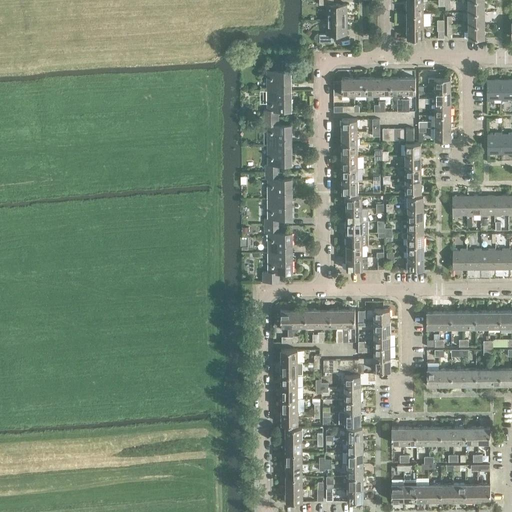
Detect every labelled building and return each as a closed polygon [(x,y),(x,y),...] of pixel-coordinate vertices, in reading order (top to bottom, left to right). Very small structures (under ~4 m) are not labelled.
[(334,4),(333,0),(319,0),(320,4),(327,4),(327,19),(347,19),(347,3),(334,4)] [(407,13),(423,13),(423,0),(407,0),(407,13)] [(468,0),(468,12),(485,12),(484,0),(468,0)] [(468,24),(485,24),(485,12),(468,12),(468,24)] [(407,25),(424,25),(423,13),(407,13),(407,25)] [(320,42),(334,42),(334,34),(347,34),(347,19),(327,19),(327,34),(319,34),(320,42)] [(465,37),(469,37),(485,37),(485,24),(468,24),(469,31),(465,31),(465,37)] [(407,38),(424,38),(424,25),(407,25),(407,38)] [(291,90),(292,70),(267,70),(267,90),(291,90)] [(342,93),(355,93),(355,77),(342,78),(342,93)] [(355,93),(367,93),(367,77),(355,77),(355,93)] [(367,93),(379,93),(379,77),(367,77),(367,93)] [(379,93),(391,93),(391,77),(379,77),(379,93)] [(391,93),(403,93),(403,77),(391,77),(391,93)] [(403,93),(416,92),(416,77),(403,77),(403,93)] [(435,90),(451,90),(451,78),(443,78),(435,78),(435,90)] [(488,81),(488,79),(487,79),(487,99),(494,99),(494,98),(502,98),(501,80),(501,79),(494,79),(494,81),(488,81)] [(502,100),(509,99),(509,98),(511,97),(511,79),(508,79),(508,80),(501,80),(502,98),(502,100)] [(291,110),(291,90),(267,90),(267,110),(264,110),(264,117),(278,117),(278,110),(291,110)] [(430,102),(451,102),(451,90),(435,90),(435,97),(430,97),(430,102)] [(451,114),(451,102),(430,102),(430,107),(435,107),(435,114),(451,114)] [(435,126),(451,126),(451,114),(435,114),(435,126)] [(292,144),(292,124),(278,124),(278,117),(264,117),(264,124),(268,124),(268,143),(292,144)] [(342,131),(358,131),(358,119),(342,119),(342,131)] [(435,139),(451,139),(451,126),(435,126),(435,139)] [(342,143),(358,143),(358,131),(342,131),(342,143)] [(502,151),(502,134),(502,132),(495,132),(495,134),(488,134),(488,133),(488,153),(495,153),(495,152),(502,151)] [(502,153),(509,153),(509,152),(511,151),(511,132),(509,132),(509,134),(502,134),(502,151),(502,153)] [(292,164),(292,144),(268,143),(268,163),(265,163),(265,171),(278,171),(277,164),(292,164)] [(342,155),(358,155),(358,143),(342,143),(342,155)] [(406,155),(421,155),(421,143),(414,143),(406,143),(406,155)] [(342,167),(358,167),(358,155),(342,155),(342,167)] [(406,167),(421,167),(421,155),(406,155),(406,167)] [(342,179),(358,179),(358,167),(342,167),(342,179)] [(406,179),(421,179),(421,167),(406,167),(406,179)] [(278,178),(278,171),(265,171),(265,178),(268,178),(268,198),(292,198),(292,178),(278,178)] [(342,191),(358,191),(358,179),(342,179),(342,191)] [(406,191),(421,191),(421,179),(406,179),(406,191)] [(346,208),(362,208),(362,195),(346,195),(346,208)] [(408,208),(424,207),(424,195),(408,195),(408,208)] [(467,214),(467,196),(467,195),(459,195),(459,196),(454,196),(454,195),(453,195),(453,215),(459,215),(459,214),(467,214)] [(467,215),(474,215),(474,214),(481,213),(481,196),(480,195),(473,195),(473,196),(467,196),(467,214),(467,215)] [(481,215),(488,215),(488,213),(495,213),(495,196),(495,195),(487,195),(487,196),(481,196),(481,213),(481,215)] [(495,215),(502,215),(502,213),(509,213),(509,196),(509,195),(501,195),(501,196),(495,196),(495,213),(495,215)] [(264,225),(278,225),(278,218),(292,218),(292,198),(268,198),(268,218),(264,218),(264,225)] [(408,220),(424,220),(424,207),(408,208),(408,220)] [(346,220),(363,220),(368,220),(368,208),(362,208),(346,208),(346,220)] [(363,220),(346,220),(346,232),(368,232),(368,220),(363,220)] [(402,232),(408,232),(424,232),(424,220),(408,220),(402,220),(402,232)] [(278,232),(278,225),(264,225),(264,232),(268,232),(268,252),(292,252),(292,232),(278,232)] [(346,232),(346,244),(363,244),(368,244),(368,232),(346,232)] [(408,244),(424,244),(424,232),(408,232),(408,244)] [(346,256),(363,256),(363,244),(346,244),(346,256)] [(404,256),(408,256),(424,256),(424,244),(408,244),(408,251),(404,251),(404,256)] [(467,267),(468,250),(468,248),(460,248),(460,250),(454,250),(454,248),(453,248),(453,269),(461,269),(461,267),(467,267)] [(481,267),(481,250),(481,248),(474,248),(474,250),(468,250),(467,267),(467,269),(475,269),(475,267),(481,267)] [(495,267),(495,249),(495,248),(488,248),(488,250),(481,250),(481,267),(481,268),(489,268),(489,267),(495,267)] [(509,267),(509,249),(509,248),(502,248),(502,249),(495,249),(495,267),(495,268),(503,268),(503,267),(509,267)] [(292,252),(268,252),(268,272),(263,272),(263,281),(279,281),(279,272),(293,272),(292,252)] [(363,256),(346,256),(346,269),(363,269),(363,267),(368,267),(367,256),(363,256)] [(408,269),(424,269),(424,256),(408,256),(408,269)] [(318,325),(330,325),(330,309),(318,310),(318,325)] [(342,342),(342,309),(330,309),(330,325),(337,325),(337,330),(337,342),(342,342)] [(348,330),(348,325),(355,325),(355,309),(342,309),(342,342),(349,342),(348,330)] [(374,322),(390,322),(390,309),(374,309),(374,322)] [(293,335),(293,326),(293,310),(281,310),(281,316),(275,316),(275,327),(288,327),(288,336),(282,336),(282,342),(293,342),(293,335)] [(293,326),(305,326),(305,310),(293,310),(293,326)] [(305,326),(318,325),(318,310),(305,310),(305,326)] [(500,326),(511,326),(511,310),(500,311),(500,326)] [(427,327),(439,327),(439,311),(427,311),(427,327)] [(439,327),(452,327),(451,311),(439,311),(439,327)] [(452,327),(464,327),(464,311),(451,311),(452,327)] [(464,327),(476,327),(476,311),(464,311),(464,327)] [(476,327),(488,327),(488,311),(476,311),(476,327)] [(488,327),(500,326),(500,311),(488,311),(488,327)] [(374,334),(390,334),(390,322),(374,322),(374,334)] [(375,346),(390,346),(390,334),(374,334),(375,346)] [(375,358),(390,358),(390,346),(375,346),(375,358)] [(281,362),(297,362),(297,361),(297,349),(281,349),(281,362)] [(390,370),(390,358),(375,358),(365,358),(365,363),(375,363),(375,370),(390,370)] [(297,362),(281,362),(281,374),(298,374),(303,374),(303,361),(297,361),(297,362)] [(500,384),(511,384),(511,367),(500,368),(500,384)] [(427,384),(439,384),(439,368),(427,368),(427,384)] [(439,384),(452,384),(451,368),(439,368),(439,384)] [(452,384),(464,384),(464,368),(451,368),(452,384)] [(464,384),(476,384),(476,368),(464,368),(464,384)] [(476,384),(488,384),(488,368),(476,368),(476,384)] [(488,384),(500,384),(500,368),(488,368),(488,384)] [(281,374),(281,385),(298,385),(298,374),(281,374)] [(344,385),(361,385),(360,374),(344,374),(344,385)] [(281,398),(298,398),(298,385),(281,385),(281,398)] [(345,398),(361,398),(361,385),(344,385),(345,398)] [(281,411),(298,411),(298,398),(281,398),(281,411)] [(345,411),(361,411),(361,398),(345,398),(345,411)] [(281,424),(298,423),(298,411),(281,411),(281,424)] [(339,424),(361,423),(361,411),(345,411),(339,411),(339,424)] [(285,439),(302,439),(302,426),(285,426),(285,439)] [(347,439),(363,439),(363,426),(347,427),(347,439)] [(392,443),(404,443),(404,426),(392,427),(392,443)] [(404,443),(417,443),(416,426),(404,426),(404,443)] [(417,443),(429,443),(429,426),(416,426),(417,443)] [(429,443),(441,443),(441,426),(429,426),(429,443)] [(441,443),(453,442),(453,426),(441,426),(441,443)] [(453,442),(466,442),(466,426),(453,426),(453,442)] [(466,442),(478,442),(478,426),(466,426),(466,442)] [(478,442),(490,442),(490,426),(478,426),(478,442)] [(286,452),(302,452),(302,439),(285,439),(286,452)] [(347,449),(363,449),(363,439),(347,439),(347,449)] [(347,462),(363,462),(363,449),(347,449),(347,462)] [(286,465),(303,464),(302,452),(286,452),(286,465)] [(347,475),(363,475),(363,462),(347,462),(347,475)] [(286,477),(303,477),(303,464),(286,465),(286,477)] [(348,488),(364,487),(363,475),(347,475),(348,488)] [(286,488),(303,488),(303,477),(286,477),(286,488)] [(416,500),(429,500),(429,484),(429,477),(416,477),(416,478),(416,500)] [(404,500),(416,500),(416,478),(404,479),(404,484),(404,500)] [(429,500),(442,500),(441,483),(429,484),(429,500)] [(442,500),(454,499),(454,483),(441,483),(442,500)] [(454,499),(466,499),(466,483),(454,483),(454,499)] [(466,499),(478,499),(478,483),(466,483),(466,499)] [(478,499),(491,499),(491,483),(478,483),(478,499)] [(391,500),(404,500),(404,484),(391,484),(391,500)] [(348,500),(364,500),(364,487),(348,488),(348,500)] [(286,501),(303,500),(303,488),(286,488),(286,501)]
